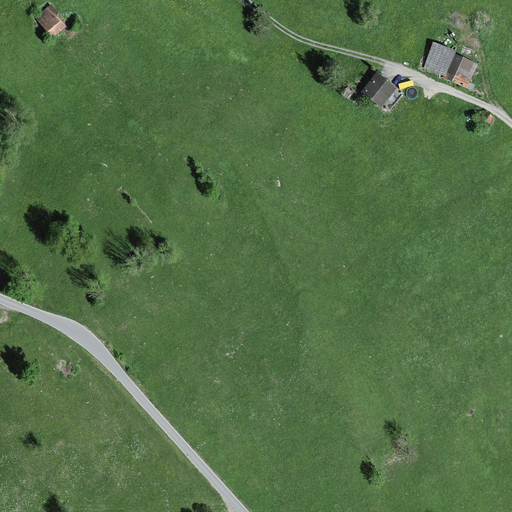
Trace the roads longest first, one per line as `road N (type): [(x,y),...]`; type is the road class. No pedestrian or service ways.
road 1 (tertiary): [(0,298),(90,344),(242,511)]
road 2 (track): [(511,124),(392,66),(309,42),(244,0)]
